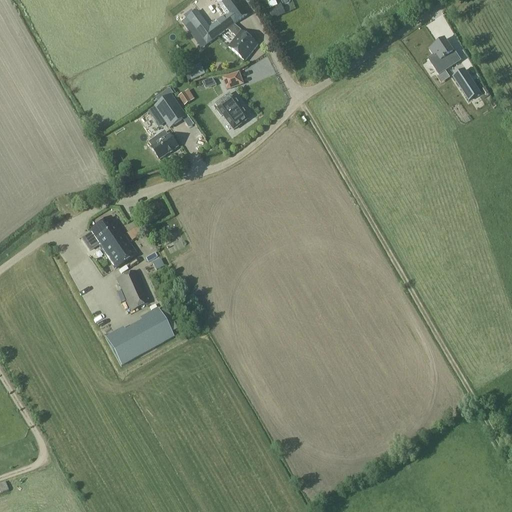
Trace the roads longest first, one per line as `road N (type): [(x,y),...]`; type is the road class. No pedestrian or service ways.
road 1 (unclassified): [(0,269),(97,206),(235,157),(298,99),(447,0)]
road 2 (track): [(298,99),(511,463)]
road 3 (track): [(0,479),(36,466),(47,450),(0,373)]
